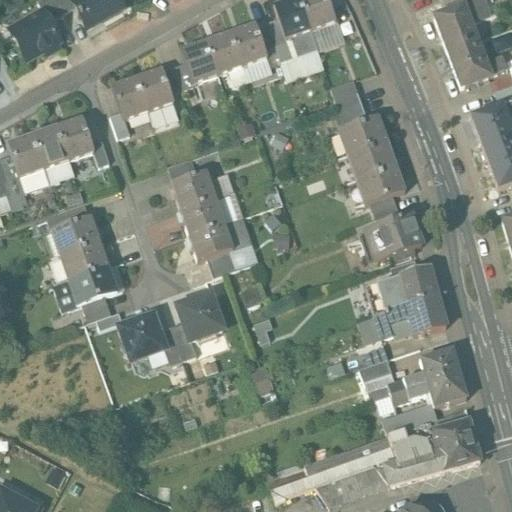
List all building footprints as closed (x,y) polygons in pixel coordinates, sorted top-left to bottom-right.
[(61,19),(50,0),(43,0),(36,4),(42,15),(48,26),(61,19)] [(69,2),(68,0),(50,0),(61,19),(75,11),(69,2)] [(118,0),(72,0),(69,2),(75,11),(86,31),(124,9),(118,0)] [(297,0),(296,0),(287,4),(285,0),(282,0),(270,4),(277,23),(284,44),(286,43),(290,41),(297,61),(316,54),(309,34),(297,0)] [(325,0),(297,0),(309,34),(335,25),(325,0)] [(480,2),(465,8),(472,28),(487,22),(480,2)] [(465,8),(434,20),(461,91),(492,80),(486,66),(472,28),(465,8)] [(48,26),(42,15),(8,34),(26,65),(59,46),(48,26)] [(284,44),(277,23),(266,27),(273,49),(280,67),(293,63),(286,43),(284,44)] [(266,27),(256,31),(263,53),(273,49),(266,27)] [(255,28),(229,37),(240,70),(266,62),(263,53),(256,31),(255,28)] [(229,37),(204,45),(216,79),(240,70),(229,37)] [(204,45),(179,53),(184,67),(191,87),(216,79),(204,45)] [(502,60),(486,66),(492,80),(507,74),(502,60)] [(184,67),(172,71),(180,93),(191,89),(191,87),(184,67)] [(180,93),(172,71),(162,75),(168,96),(180,93)] [(161,73),(135,82),(147,115),(172,106),(168,96),(162,75),(161,73)] [(147,115),(135,82),(112,90),(120,116),(122,124),(124,123),(147,115)] [(352,86),(330,94),(335,106),(357,98),(352,86)] [(357,98),(335,106),(337,111),(359,103),(357,98)] [(359,103),(337,111),(341,122),(363,114),(359,103)] [(511,105),(502,109),(507,123),(511,121),(511,105)] [(511,135),(507,123),(502,109),(472,120),(498,192),(511,187),(511,135)] [(363,114),(341,122),(345,134),(367,126),(363,114)] [(120,116),(108,120),(115,141),(129,136),(124,123),(122,124),(120,116)] [(345,134),(342,135),(351,159),(386,147),(377,122),(345,134)] [(81,124),(56,133),(68,166),(92,157),(93,157),(90,149),(81,124)] [(56,133),(32,142),(44,175),(68,166),(56,133)] [(32,142),(8,151),(12,161),(20,183),(25,197),(48,189),(44,175),(32,142)] [(102,145),(90,149),(93,157),(92,157),(97,171),(109,167),(102,145)] [(386,147),(351,159),(361,183),(395,171),(386,147)] [(12,161),(0,165),(0,167),(7,187),(20,183),(12,161)] [(190,163),(167,172),(172,188),(196,180),(190,163)] [(395,171),(361,183),(371,208),(391,200),(405,195),(395,171)] [(172,188),(171,189),(180,214),(215,202),(233,196),(226,178),(211,184),(211,186),(209,187),(206,176),(196,180),(172,188)] [(371,208),(369,209),(374,224),(397,216),(391,200),(371,208)] [(215,202),(180,214),(188,240),(223,228),(215,202)] [(84,211),(64,218),(68,230),(88,223),(84,211)] [(374,224),(356,231),(360,242),(401,226),(397,216),(374,224)] [(88,223),(68,230),(64,218),(44,225),(48,237),(55,234),(63,259),(98,247),(89,223),(88,223)] [(511,221),(501,225),(511,260),(511,221)] [(223,228),(188,240),(197,266),(227,255),(249,247),(240,222),(223,228)] [(401,226),(360,242),(370,269),(395,260),(397,266),(414,260),(412,254),(420,251),(410,223),(401,226)] [(98,247),(63,259),(72,284),(107,272),(98,247)] [(227,255),(205,263),(212,282),(234,274),(227,255)] [(414,265),(391,272),(394,283),(417,276),(414,265)] [(107,272),(72,284),(80,308),(102,301),(115,296),(107,272)] [(394,283),(366,292),(374,321),(405,310),(405,309),(437,300),(429,273),(417,276),(394,283)] [(249,307),(260,305),(257,290),(245,293),(249,307)] [(210,298),(176,310),(182,327),(189,346),(190,346),(222,334),(210,298)] [(437,300),(405,309),(405,310),(414,340),(445,331),(437,300)] [(102,301),(80,308),(87,327),(95,325),(109,319),(102,301)] [(109,319),(95,325),(99,335),(121,327),(118,317),(109,319)] [(152,319),(118,331),(124,346),(122,349),(124,357),(128,358),(130,365),(163,353),(164,353),(158,336),(152,319)] [(182,327),(170,332),(182,365),(195,361),(190,346),(189,346),(182,327)] [(170,332),(158,336),(164,353),(163,353),(169,370),(182,365),(170,332)] [(452,355),(419,364),(426,389),(459,379),(452,355)] [(386,364),(357,374),(362,387),(390,377),(386,364)] [(459,379),(426,389),(433,413),(466,403),(459,379)] [(429,410),(383,425),(389,441),(434,426),(429,410)] [(389,441),(304,470),(307,480),(271,493),(275,507),(284,504),(284,502),(314,492),(375,471),(387,489),(388,491),(479,466),(465,415),(434,426),(389,441)] [(375,471),(314,492),(329,511),(340,503),(342,506),(352,498),(352,501),(364,493),(366,497),(376,489),(378,492),(387,489),(375,471)] [(36,511),(0,492),(0,511),(36,511)]
